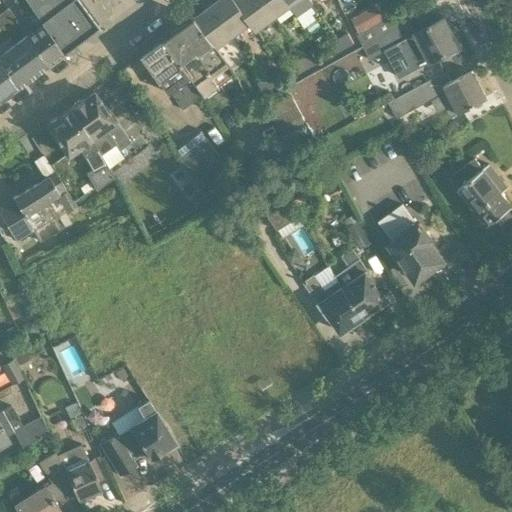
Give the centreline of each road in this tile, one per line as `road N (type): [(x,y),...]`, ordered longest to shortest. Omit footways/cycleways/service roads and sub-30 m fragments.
road 1 (tertiary): [(194,511),(309,437),(511,284)]
road 2 (residential): [(134,25),(0,125)]
